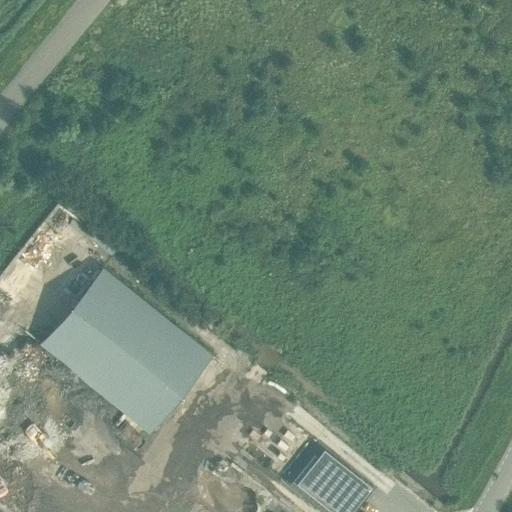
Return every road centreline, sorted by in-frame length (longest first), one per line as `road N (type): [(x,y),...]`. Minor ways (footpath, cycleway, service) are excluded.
road 1 (unknown): [(180,403),(225,382),(277,391),(432,511)]
road 2 (unknown): [(180,403),(317,511)]
road 3 (residential): [(0,113),(93,0)]
road 4 (unknown): [(225,511),(179,457),(180,403)]
